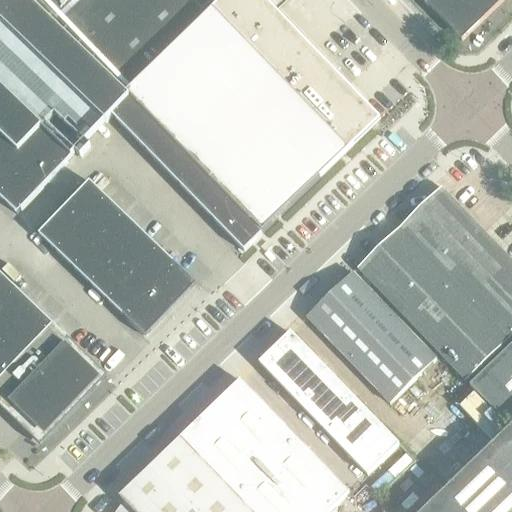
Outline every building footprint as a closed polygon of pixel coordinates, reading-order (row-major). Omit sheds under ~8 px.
[(128,97),(126,95),(27,0),(0,0),(0,22),(99,118),(104,123),(106,124),(112,117),(131,99),(129,98),(128,97)] [(38,0),(56,18),(75,0),(38,0)] [(84,0),(61,23),(126,90),(219,0),(84,0)] [(224,0),(220,4),(127,94),(263,235),(380,121),(274,12),(262,0),(224,0)] [(420,0),(461,42),(505,0),(420,0)] [(0,199),(0,200),(0,199),(13,211),(17,215),(21,212),(49,183),(61,171),(73,158),(56,141),(50,135),(41,127),(41,128),(38,125),(20,108),(3,91),(0,88),(0,199)] [(172,142),(163,133),(145,114),(131,99),(112,117),(145,151),(178,185),(211,219),(244,253),(252,245),(262,235),(252,225),(229,201),(196,167),(186,157),(172,142)] [(122,317),(126,320),(143,337),(146,339),(196,286),(194,284),(177,267),(173,264),(159,250),(142,234),(124,217),(107,200),(90,183),(64,210),(38,236),(56,253),(73,270),(91,287),(108,303),(122,317)] [(511,338),(511,261),(442,189),(357,271),(465,383),(511,338)] [(307,319),(390,406),(436,361),(353,274),(307,319)] [(35,309),(18,293),(0,276),(0,409),(41,448),(107,379),(105,377),(88,360),(84,356),(70,343),(53,326),(35,309)] [(259,365),(271,377),(368,477),(399,447),(291,334),(259,365)] [(511,511),(511,346),(470,387),(511,430),(426,511),(511,511)] [(189,432),(183,438),(226,483),(253,511),(331,511),(350,495),(241,382),(197,425),(198,426),(194,434),(190,433),(189,432)] [(124,504),(118,511),(253,511),(226,483),(183,438),(123,496),(120,499),(124,504)]
